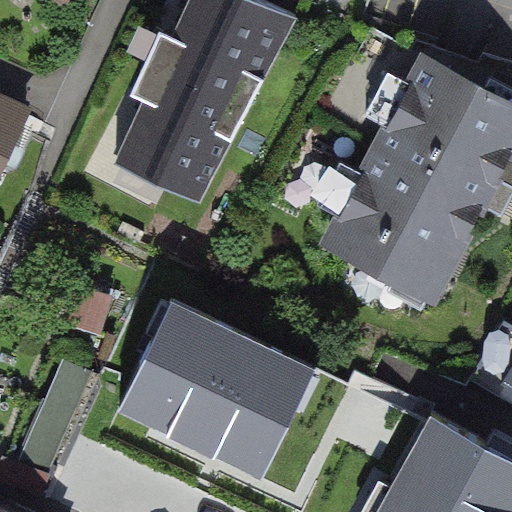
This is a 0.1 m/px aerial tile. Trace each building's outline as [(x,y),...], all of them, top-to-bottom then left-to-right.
[(73,0),(33,0),(63,17),(73,0)] [(205,199),(299,10),(278,0),(191,0),(114,154),(205,199)] [(511,164),(511,90),(414,42),(312,246),(440,310),(511,164)] [(0,177),(30,112),(0,97),(0,177)] [(114,291),(75,281),(64,323),(102,333),(114,291)] [(298,355),(200,309),(184,344),(155,331),(119,408),(261,475),(291,412),(274,404),(298,355)] [(511,325),(505,322),(478,370),(511,389),(511,325)] [(97,371),(65,357),(20,458),(52,472),(97,371)] [(511,511),(511,455),(432,413),(378,511),(511,511)] [(0,511),(36,511),(51,478),(7,458),(0,473),(0,511)]
